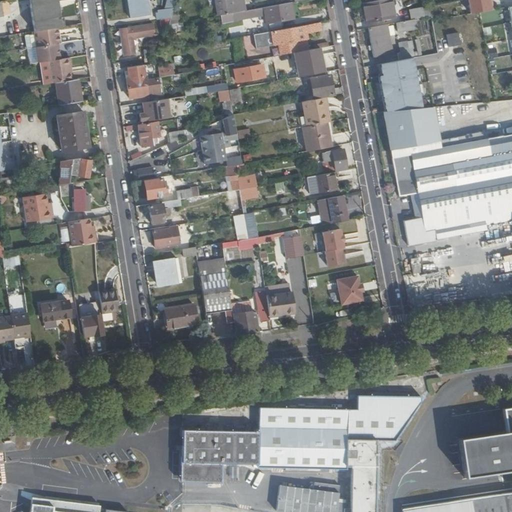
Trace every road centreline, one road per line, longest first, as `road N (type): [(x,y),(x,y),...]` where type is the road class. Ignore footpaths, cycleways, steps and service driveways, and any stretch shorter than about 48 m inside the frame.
road 1 (residential): [(152,379),(92,0)]
road 2 (residential): [(402,343),(339,0)]
road 3 (secondary): [(402,343),(152,379)]
road 4 (secondary): [(0,402),(152,379)]
